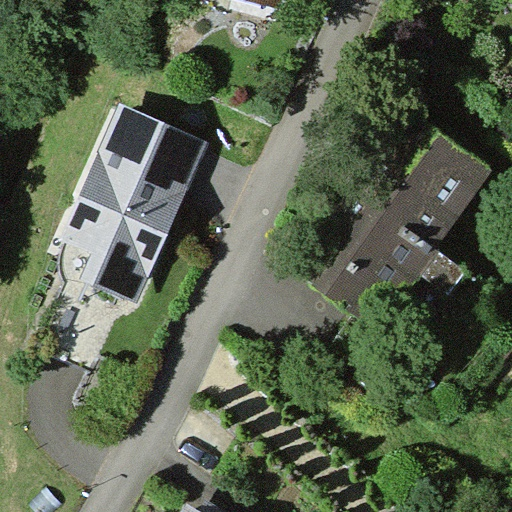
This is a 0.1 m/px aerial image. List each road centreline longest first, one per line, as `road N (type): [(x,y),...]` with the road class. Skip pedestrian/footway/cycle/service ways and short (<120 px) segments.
road 1 (unclassified): [(173,342),(349,0)]
road 2 (residential): [(173,342),(366,511)]
road 3 (unclassified): [(94,511),(173,342)]
